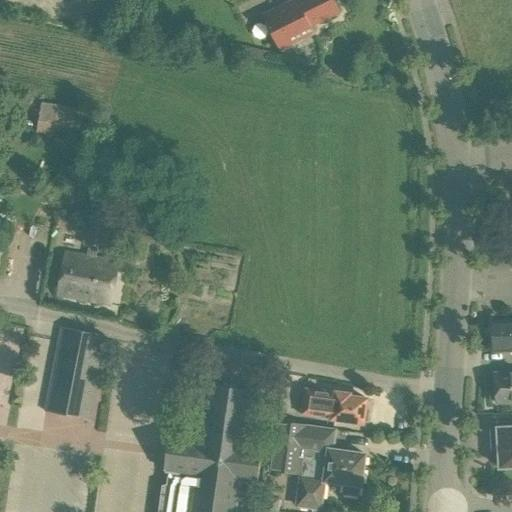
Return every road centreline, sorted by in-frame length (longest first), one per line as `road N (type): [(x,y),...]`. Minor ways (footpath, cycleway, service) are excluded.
road 1 (residential): [(444,389),(0,303)]
road 2 (tertiary): [(444,389),(458,149),(417,0)]
road 3 (tertiary): [(438,511),(444,389)]
